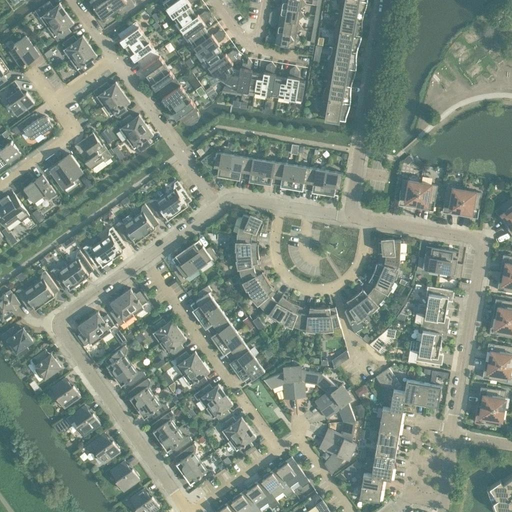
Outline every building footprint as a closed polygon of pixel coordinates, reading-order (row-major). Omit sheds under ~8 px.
[(47,26),(67,12),(60,2),(54,6),(49,0),(39,7),(43,14),(40,16),(47,26)] [(112,14),(116,11),(108,0),(90,0),(95,7),(94,8),(97,13),(99,12),(103,18),(110,13),(112,14)] [(108,0),(116,11),(120,8),(119,6),(127,1),(126,0),(108,0)] [(164,0),(163,1),(170,11),(185,0),(164,0)] [(185,0),(170,11),(177,21),(193,10),(188,4),(193,0),(185,0)] [(304,0),(282,0),(281,6),(301,10),(301,7),(306,3),(304,0)] [(365,0),(338,0),(339,1),(339,6),(338,13),(360,16),(361,11),(363,11),(364,6),(365,6),(365,0)] [(301,10),(281,6),(279,18),(299,21),(299,18),(304,15),(301,10)] [(177,21),(184,31),(211,12),(204,10),(197,16),(193,10),(177,21)] [(67,12),(47,26),(58,41),(71,31),(68,26),(74,22),(67,12)] [(184,31),(191,41),(207,29),(202,24),(210,18),(211,12),(184,31)] [(338,13),(337,19),(336,21),(334,27),(333,29),(360,34),(361,27),(361,22),(359,22),(360,16),(338,13)] [(299,21),(279,18),(277,30),(297,33),(297,30),(302,27),(299,21)] [(128,49),(146,36),(135,21),(119,33),(125,41),(123,42),(128,49)] [(191,41),(198,50),(225,31),(218,30),(211,35),(207,29),(191,41)] [(360,34),(333,29),(333,35),(334,40),(332,46),(354,50),(355,44),(358,45),(359,40),(360,34)] [(297,33),(277,30),(275,42),(284,44),(288,47),(291,45),(295,46),(295,42),(300,38),(297,33)] [(198,50),(205,60),(220,49),(216,43),(224,38),(225,31),(198,50)] [(71,59),(90,45),(83,35),(77,39),(74,34),(63,42),(67,47),(64,49),(71,59)] [(26,35),(14,43),(16,45),(9,50),(20,66),(27,61),(28,63),(40,55),(26,35)] [(140,62),(156,50),(146,36),(128,49),(132,55),(134,54),(140,62)] [(91,59),(97,54),(90,45),(71,59),(80,72),(81,73),(95,64),(91,59)] [(332,46),(331,53),(331,54),(328,61),(328,63),(354,68),(355,61),(356,56),(353,56),(354,50),(332,46)] [(205,60),(212,70),(234,54),(239,51),(239,50),(232,49),(225,55),(220,49),(205,60)] [(149,78),(167,65),(156,50),(140,62),(145,71),(144,71),(149,78)] [(221,79),(226,82),(234,68),(230,63),(236,58),(234,54),(212,70),(219,80),(221,79)] [(4,74),(10,70),(0,57),(0,81),(6,77),(4,74)] [(248,57),(247,63),(243,89),(255,91),(258,72),(251,71),(252,62),(249,57),(248,57)] [(265,74),(258,72),(255,91),(266,93),(272,61),(267,64),(265,74)] [(276,66),(272,61),(266,93),(278,95),(281,76),(274,75),(276,66)] [(231,87),(243,89),(247,63),(243,62),(241,70),(234,68),(226,82),(231,85),(231,87)] [(354,68),(328,63),(327,69),(328,74),(327,80),(349,84),(350,78),(352,79),(353,74),(354,68)] [(177,80),(167,65),(149,78),(153,84),(155,84),(160,92),(177,80)] [(289,78),(281,76),(278,95),(290,97),(296,65),(290,68),(289,78)] [(300,70),(296,65),(290,97),(302,99),(305,80),(298,79),(300,70)] [(170,107),(188,94),(177,80),(160,92),(166,100),(165,101),(170,107)] [(327,80),(326,87),(325,88),(322,95),(322,97),(349,102),(350,95),(349,95),(350,90),(348,90),(349,84),(327,80)] [(104,105),(123,91),(116,81),(110,86),(107,81),(93,90),(104,105)] [(28,110),(28,107),(34,102),(27,91),(24,93),(20,88),(9,96),(13,101),(10,103),(17,114),(25,109),(28,110)] [(123,91),(104,105),(111,115),(114,113),(117,118),(128,110),(124,105),(130,101),(123,91)] [(197,110),(198,109),(188,94),(170,107),(174,114),(176,113),(182,121),(183,120),(184,121),(185,122),(186,123),(187,123),(188,123),(189,124),(191,124),(192,124),(193,123),(194,123),(195,122),(197,121),(197,120),(197,119),(198,118),(198,117),(198,116),(198,115),(198,114),(198,113),(198,112),(197,111),(197,110)] [(349,102),(322,97),(322,102),(322,108),(321,115),(343,118),(344,112),(346,113),(347,108),(348,108),(349,102)] [(127,138),(146,124),(139,114),(134,118),(130,113),(119,121),(123,126),(120,128),(127,138)] [(18,124),(24,132),(26,131),(29,136),(30,137),(31,137),(32,137),(33,137),(34,137),(41,132),(42,133),(53,125),(48,117),(47,116),(46,116),(45,115),(44,115),(43,116),(42,116),(39,118),(38,117),(33,121),(29,116),(18,124)] [(151,143),(147,138),(153,134),(146,124),(127,138),(134,147),(137,152),(140,150),(151,143)] [(108,149),(103,143),(102,144),(93,132),(85,138),(87,141),(77,148),(91,168),(98,163),(97,161),(102,157),(105,161),(112,155),(115,152),(111,147),(108,149)] [(8,163),(11,160),(21,153),(12,140),(5,145),(3,143),(0,141),(0,157),(1,157),(3,157),(3,156),(8,163)] [(201,147),(197,150),(201,155),(205,152),(201,147)] [(229,175),(231,160),(232,153),(214,150),(201,159),(214,178),(219,174),(229,175)] [(245,178),(248,160),(248,156),(232,153),(231,160),(229,175),(245,178)] [(75,180),(73,178),(83,171),(79,166),(80,166),(71,154),(50,169),(64,188),(75,180)] [(248,156),(248,160),(245,178),(260,181),(264,159),(248,156)] [(264,159),(260,181),(276,183),(280,161),(264,159)] [(280,161),(276,183),(292,186),(296,164),(280,161)] [(296,164),(292,186),(308,189),(311,167),(296,164)] [(311,167),(308,189),(323,191),(327,169),(311,167)] [(327,169),(323,191),(340,194),(343,172),(327,169)] [(43,198),(48,198),(56,192),(42,174),(36,178),(36,179),(33,181),(24,187),(34,201),(42,196),(43,198)] [(88,188),(93,184),(86,174),(81,178),(88,188)] [(416,207),(420,181),(402,178),(398,204),(416,207)] [(166,194),(178,211),(188,204),(187,203),(192,199),(177,180),(175,182),(174,189),(166,194)] [(420,181),(416,207),(434,210),(438,184),(420,181)] [(460,214),(464,189),(446,186),(442,211),(460,214)] [(464,189),(460,214),(478,217),(482,192),(464,189)] [(30,214),(15,194),(9,198),(4,197),(0,199),(0,217),(5,224),(17,215),(21,221),(30,214)] [(178,211),(166,194),(158,200),(151,198),(148,200),(162,220),(167,217),(168,218),(178,211)] [(505,224),(511,218),(511,196),(494,209),(505,224)] [(133,217),(145,234),(155,227),(154,226),(159,223),(145,203),(142,205),(141,212),(133,217)] [(45,218),(37,209),(32,212),(38,220),(39,222),(45,218)] [(243,212),(237,233),(257,236),(258,236),(259,231),(261,231),(261,229),(264,222),(260,220),(261,217),(251,213),(250,216),(243,212)] [(145,234),(133,217),(125,223),(118,222),(116,224),(130,243),(135,240),(136,241),(145,234)] [(101,240),(113,258),(122,251),(122,249),(126,246),(112,226),(110,228),(108,235),(101,240)] [(236,253),(259,251),(259,247),(259,242),(257,241),(257,236),(237,233),(236,253)] [(380,257),(400,260),(401,239),(393,240),(393,237),(378,238),(378,241),(379,246),(378,251),(380,251),(380,257)] [(186,249),(199,267),(211,258),(213,260),(218,256),(210,245),(206,248),(199,239),(186,249)] [(113,258),(101,240),(93,246),(86,245),(83,247),(97,267),(102,263),(103,265),(113,258)] [(439,270),(443,248),(426,245),(425,257),(419,256),(417,269),(423,270),(423,267),(439,270)] [(443,248),(439,270),(454,273),(454,276),(460,277),(463,263),(457,262),(459,251),(443,248)] [(68,264),(80,281),(90,274),(89,273),(94,269),(80,249),(77,251),(76,258),(68,264)] [(199,267),(186,249),(172,258),(179,267),(174,271),(182,282),(188,278),(186,276),(199,267)] [(259,261),(261,261),(260,256),(259,251),(236,253),(241,273),(260,267),(260,266),(259,261)] [(500,271),(511,273),(511,254),(503,253),(500,271)] [(373,271),(394,280),(400,260),(380,257),(378,262),(377,261),(375,268),(373,271)] [(80,281),(68,264),(60,269),(53,268),(50,270),(65,290),(69,286),(70,288),(80,281)] [(250,292),(269,279),(267,277),(266,275),(265,272),(264,271),(262,271),(260,267),(241,273),(250,292)] [(33,284),(45,301),(55,294),(54,293),(59,289),(45,269),(42,271),(41,278),(33,284)] [(371,276),(369,279),(370,280),(367,285),(383,297),(394,280),(373,271),(371,276)] [(511,273),(500,271),(497,289),(511,291),(511,273)] [(277,292),(273,288),(275,287),(272,284),(269,279),(250,292),(263,308),(277,292)] [(45,301),(33,284),(25,289),(19,288),(16,290),(30,310),(35,307),(36,308),(45,301)] [(200,317),(218,304),(209,292),(212,290),(208,285),(197,293),(200,297),(191,304),(200,317)] [(364,289),(362,287),(357,292),(355,294),(369,312),(383,297),(367,285),(364,289)] [(427,304),(447,308),(449,296),(453,297),(454,290),(428,285),(426,295),(429,295),(427,304)] [(121,295),(135,314),(144,307),(142,304),(147,301),(140,290),(135,294),(131,288),(121,295)] [(15,307),(20,303),(10,289),(0,296),(0,314),(3,319),(16,309),(15,307)] [(277,293),(277,292),(263,308),(280,319),(291,299),(286,297),(282,294),(281,295),(277,293)] [(364,326),(359,318),(369,312),(355,294),(353,295),(352,296),(348,298),(347,299),(348,301),(343,304),(351,322),(354,331),(364,326)] [(135,314),(121,295),(111,302),(115,308),(110,311),(120,325),(135,314)] [(493,315),(511,318),(511,300),(496,298),(493,315)] [(299,305),(300,303),(295,301),(291,299),(280,319),(300,327),(304,307),(299,305)] [(209,330),(228,317),(218,304),(200,317),(209,330)] [(415,321),(421,322),(448,327),(449,320),(445,319),(447,308),(427,304),(425,314),(417,312),(415,321)] [(343,335),(335,306),(330,307),(329,305),(327,306),(325,306),(323,306),(320,306),(320,329),(332,327),(333,337),(343,335)] [(320,329),(320,306),(319,306),(310,306),(310,307),(304,307),(300,327),(320,329)] [(88,318),(102,337),(112,331),(110,327),(115,324),(107,313),(102,317),(98,311),(88,318)] [(511,318),(493,315),(490,333),(511,336),(511,318)] [(160,342),(179,328),(172,318),(167,322),(163,317),(152,325),(156,330),(153,332),(160,342)] [(219,343),(237,330),(228,317),(209,330),(219,343)] [(102,337),(88,318),(78,325),(83,331),(78,334),(85,345),(90,341),(92,344),(102,337)] [(421,341),(440,344),(442,333),(447,334),(448,327),(421,322),(420,331),(422,332),(421,341)] [(16,350),(17,351),(33,340),(24,327),(17,331),(13,326),(2,334),(6,340),(8,338),(11,343),(10,345),(10,347),(12,350),(14,351),(16,350)] [(384,331),(382,333),(380,334),(390,336),(395,337),(396,329),(388,327),(384,331)] [(179,328),(160,342),(167,352),(170,349),(173,354),(184,347),(180,342),(186,338),(179,328)] [(228,356),(246,343),(237,330),(219,343),(228,356)] [(140,332),(135,336),(139,343),(145,339),(140,332)] [(390,336),(380,334),(376,338),(370,343),(379,351),(390,336)] [(440,344),(421,341),(419,351),(411,349),(409,360),(415,361),(416,359),(442,364),(443,357),(438,356),(440,344)] [(485,359),(511,364),(511,355),(511,345),(488,342),(485,359)] [(237,370),(255,357),(246,343),(228,356),(237,370)] [(107,365),(114,374),(131,362),(126,354),(127,347),(125,345),(105,359),(108,364),(107,365)] [(44,376),(45,377),(61,366),(52,353),(50,354),(46,349),(32,359),(39,369),(38,371),(38,373),(40,376),(42,377),(44,376)] [(183,374),(203,361),(196,351),(190,355),(186,350),(176,358),(179,362),(176,365),(183,374)] [(247,383),(265,370),(255,357),(237,370),(247,383)] [(511,364),(485,359),(482,377),(508,381),(511,364)] [(203,361),(183,374),(190,384),(193,382),(197,387),(207,379),(204,374),(209,370),(203,361)] [(126,388),(146,374),(144,371),(137,370),(131,362),(114,374),(121,384),(122,383),(126,388)] [(317,383),(322,372),(301,369),(301,364),(292,365),(295,397),(306,396),(304,382),(305,381),(317,383)] [(283,384),(285,398),(295,397),(292,365),(284,366),(284,371),(265,378),(264,377),(264,378),(271,388),(283,383),(283,384)] [(389,367),(382,371),(387,378),(391,384),(397,379),(389,367)] [(390,387),(394,388),(391,384),(387,378),(382,371),(376,376),(381,384),(390,387)] [(321,409),(347,390),(342,383),(338,386),(322,373),(322,372),(317,383),(327,391),(327,392),(315,400),(321,409)] [(64,404),(65,405),(81,394),(74,384),(72,385),(65,376),(52,386),(58,395),(59,398),(58,399),(58,401),(60,405),(62,405),(64,404)] [(137,407),(154,395),(149,387),(150,380),(148,377),(128,391),(132,396),(130,397),(137,407)] [(174,381),(171,377),(166,381),(169,385),(174,381)] [(415,401),(419,381),(407,379),(405,390),(404,399),(405,399),(415,401)] [(425,405),(426,406),(430,383),(419,381),(415,401),(420,401),(420,402),(425,405)] [(206,407),(226,393),(219,383),(213,388),(209,383),(199,390),(202,395),(199,397),(206,407)] [(430,383),(426,406),(427,406),(432,405),(433,404),(438,405),(442,385),(430,383)] [(478,404),(503,408),(506,390),(481,386),(478,404)] [(403,410),(403,409),(405,399),(404,399),(405,390),(394,388),(390,407),(390,408),(403,410)] [(356,419),(348,400),(352,397),(347,390),(321,409),(327,417),(339,409),(344,421),(356,420),(356,419)] [(226,393),(206,407),(213,417),(216,415),(220,420),(230,412),(227,407),(233,403),(226,393)] [(154,395),(137,407),(144,417),(146,416),(149,421),(169,407),(167,404),(160,403),(154,395)] [(84,432),(84,433),(100,421),(93,412),(91,413),(85,404),(67,417),(71,423),(76,419),(78,423),(77,423),(79,425),(78,427),(78,429),(80,432),(82,433),(84,432)] [(503,408),(478,404),(475,421),(500,426),(503,408)] [(381,418),(404,422),(404,421),(403,415),(402,414),(403,410),(390,408),(390,407),(383,406),(381,418)] [(154,430),(160,440),(178,427),(172,420),(173,413),(171,410),(151,424),(155,429),(154,430)] [(229,440),(249,426),(242,416),(236,420),(233,415),(222,423),(226,428),(222,430),(229,440)] [(404,422),(381,418),(379,429),(399,432),(400,428),(401,427),(404,423),(404,422)] [(352,441),(356,420),(344,421),(342,433),(341,433),(328,427),(324,437),(353,450),(356,443),(352,441)] [(249,426),(229,440),(236,449),(239,447),(243,452),(253,445),(250,440),(256,435),(249,426)] [(172,453),(192,439),(190,436),(183,435),(178,427),(160,440),(167,449),(169,448),(172,453)] [(399,432),(379,429),(377,440),(400,444),(400,443),(399,438),(398,437),(399,432)] [(120,449),(113,439),(111,441),(105,432),(85,446),(88,450),(97,451),(99,453),(98,455),(97,457),(99,460),(102,460),(104,460),(120,449)] [(345,456),(349,458),(353,450),(324,437),(319,446),(332,452),(333,453),(324,463),(332,473),(332,472),(345,456)] [(400,444),(377,440),(375,451),(395,455),(396,450),(397,449),(400,445),(400,444)] [(184,472),(201,460),(195,452),(196,445),(194,442),(175,457),(178,462),(177,462),(184,472)] [(395,455),(375,451),(373,463),(396,467),(396,466),(395,460),(394,459),(395,455)] [(280,467),(278,468),(290,486),(298,480),(302,486),(310,481),(293,457),(285,463),(284,461),(278,465),(280,467)] [(123,487),(124,488),(140,477),(133,467),(131,468),(125,460),(111,469),(117,478),(119,481),(117,482),(117,485),(119,488),(121,488),(123,487)] [(201,460),(184,472),(191,482),(192,481),(195,486),(215,472),(213,469),(206,468),(201,460)] [(373,463),(371,473),(371,474),(384,476),(384,477),(391,478),(392,473),(393,472),(396,468),(396,467),(373,463)] [(290,486),(278,468),(270,474),(268,472),(263,476),(264,478),(262,479),(275,497),(283,491),(287,497),(294,492),(290,486)] [(371,473),(364,472),(362,484),(385,488),(385,487),(384,482),(383,481),(384,477),(384,476),(371,474),(371,473)] [(511,511),(511,477),(503,483),(500,479),(488,488),(490,495),(494,500),(494,501),(496,508),(501,511),(511,511)] [(275,497),(262,479),(255,485),(253,483),(248,487),(249,489),(247,490),(260,508),(260,507),(268,502),(272,508),(279,502),(275,497)] [(385,488),(362,484),(360,496),(380,499),(381,494),(382,493),(384,489),(385,488)] [(148,511),(159,504),(152,495),(151,496),(144,487),(131,497),(137,506),(138,508),(137,510),(136,511),(148,511)] [(260,508),(247,490),(239,495),(238,494),(233,497),(234,499),(232,501),(240,511),(263,511),(260,507),(260,508)] [(331,511),(323,499),(315,504),(320,510),(317,511),(331,511)] [(240,511),(232,501),(224,506),(223,504),(217,508),(219,510),(217,511),(240,511)]
